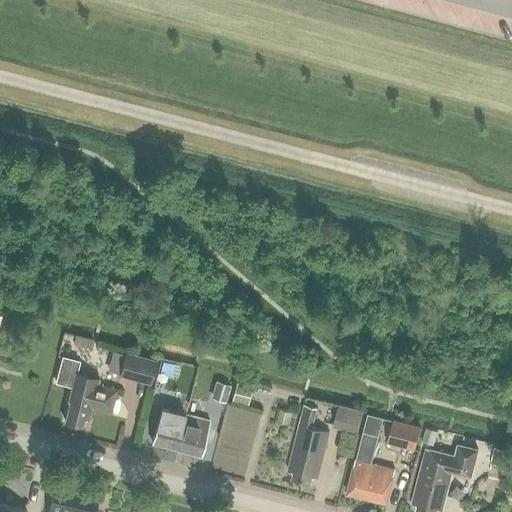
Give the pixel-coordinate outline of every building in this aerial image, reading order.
[(75,336),(73,345),(92,349),(94,340),(75,336)] [(156,362),(125,353),(118,377),(150,385),(156,362)] [(62,357),(55,383),(71,388),(68,402),(69,402),(64,422),(81,426),(83,419),(88,420),(91,409),(110,414),(116,391),(97,386),(99,379),(77,374),(80,361),(62,357)] [(162,362),(160,373),(172,376),(174,364),(162,362)] [(232,401),(248,406),(254,383),(237,379),(232,401)] [(216,381),(211,398),(227,402),(231,386),(216,381)] [(362,411),(338,405),(333,428),(356,434),(362,411)] [(318,479),(329,432),(312,428),(317,409),(304,406),(300,425),(288,471),(294,473),(292,479),(310,484),(312,477),(318,479)] [(176,450),(185,415),(161,409),(152,443),(176,450)] [(185,415),(176,450),(200,456),(210,421),(185,415)] [(347,493),(386,503),(395,470),(372,464),(384,419),(368,415),(356,460),(347,493)] [(414,451),(421,428),(394,421),(387,444),(414,451)] [(425,428),(422,442),(434,445),(438,432),(425,428)] [(471,477),(478,450),(458,445),(455,456),(426,449),(422,464),(411,504),(418,505),(416,511),(435,511),(436,509),(442,511),(452,472),(471,477)] [(509,469),(511,456),(511,454),(493,450),(489,464),(509,469)] [(92,511),(96,499),(55,489),(48,511),(92,511)]
